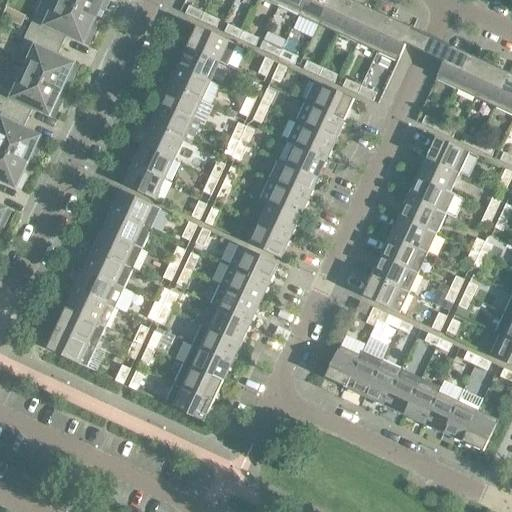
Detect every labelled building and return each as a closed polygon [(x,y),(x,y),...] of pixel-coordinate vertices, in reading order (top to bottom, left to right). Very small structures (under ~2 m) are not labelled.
[(90,28),(96,17),(60,1),(58,0),(42,0),(29,30),(56,43),(56,42),(55,41),(59,33),(60,33),(83,43),(84,42),(88,44),(94,30),(90,28)] [(58,0),(60,1),(96,17),(100,7),(104,9),(108,0),(58,0)] [(299,16),(306,0),(282,0),(279,7),(299,16)] [(318,25),(330,0),(306,0),(299,16),(318,25)] [(338,35),(353,3),(347,0),(330,0),(318,25),(338,35)] [(358,44),(373,12),(353,3),(338,35),(358,44)] [(201,22),(204,14),(189,7),(185,15),(201,22)] [(377,53),(392,21),(373,12),(358,44),(377,53)] [(220,21),(204,14),(201,22),(216,29),(220,21)] [(432,39),(392,21),(377,53),(398,63),(406,45),(425,54),(432,39)] [(228,25),(225,33),(240,40),(244,32),(228,25)] [(238,45),(198,27),(188,47),(227,65),(238,45)] [(55,44),(56,43),(29,30),(20,49),(32,54),(24,72),(62,90),(66,79),(70,81),(77,67),(73,65),(73,64),(51,54),(51,53),(50,52),(54,44),(55,44)] [(259,39),(244,32),(240,40),(255,47),(259,39)] [(456,90),(471,58),(451,48),(432,39),(425,54),(444,63),(436,80),(456,90)] [(277,57),(281,49),(267,43),(264,51),(277,57)] [(227,66),(227,65),(188,47),(179,66),(211,81),(220,63),(227,66)] [(298,57),(281,49),(277,57),(294,65),(298,57)] [(258,74),(266,77),(273,62),(265,58),(258,74)] [(476,99),(491,67),(471,58),(456,90),(476,99)] [(317,76),(321,68),(307,61),(303,69),(317,76)] [(279,65),(272,80),(280,84),(287,68),(279,65)] [(202,101),(211,81),(179,66),(170,86),(202,101)] [(496,108),(510,76),(491,67),(476,99),(496,108)] [(338,76),(321,68),(317,76),(334,84),(338,76)] [(57,101),(62,90),(24,72),(15,90),(3,85),(0,91),(0,105),(22,115),(22,114),(21,114),(25,105),(26,106),(27,105),(50,116),(50,115),(54,116),(61,102),(57,101)] [(511,115),(511,76),(510,76),(496,108),(511,115)] [(346,80),(343,88),(358,95),(362,87),(346,80)] [(313,106),(314,105),(346,120),(355,100),(323,85),(315,82),(305,102),(313,106)] [(254,83),(247,98),(255,102),(262,87),(254,83)] [(193,121),(202,101),(170,86),(161,106),(193,121)] [(377,94),(362,87),(358,95),(373,102),(377,94)] [(267,90),(261,104),(269,108),(275,93),(267,90)] [(248,118),(255,102),(247,98),(240,114),(248,118)] [(336,140),(346,120),(314,105),(313,106),(305,102),(296,122),(304,125),(305,125),(336,140)] [(261,124),(269,108),(261,104),(253,120),(261,124)] [(21,117),(22,115),(0,105),(0,149),(28,162),(33,152),(37,154),(43,140),(39,138),(40,137),(17,126),(17,125),(16,125),(20,116),(21,117)] [(201,124),(193,121),(161,106),(152,125),(184,140),(192,144),(201,124)] [(437,131),(441,124),(426,116),(422,124),(437,131)] [(327,159),(336,140),(305,125),(304,125),(296,122),(287,141),(295,145),(295,144),(327,159)] [(240,142),(247,128),(238,124),(231,138),(240,142)] [(456,131),(441,124),(437,131),(452,139),(456,131)] [(174,160),(184,140),(152,125),(142,145),(174,160)] [(254,131),(247,128),(240,142),(248,146),(254,131)] [(476,150),(480,142),(465,135),(461,143),(476,150)] [(232,158),(240,142),(231,138),(224,154),(232,158)] [(469,153),(437,138),(428,158),(455,171),(455,172),(459,174),(469,153)] [(240,162),(248,146),(240,142),(232,158),(240,162)] [(495,149),(480,142),(476,150),(492,157),(495,149)] [(318,179),(327,159),(295,144),(295,145),(286,164),(318,179)] [(165,179),(174,160),(142,145),(134,165),(165,179)] [(23,173),(28,162),(0,149),(0,180),(16,188),(16,187),(20,189),(27,175),(23,173)] [(511,156),(504,153),(500,161),(511,166),(511,156)] [(455,171),(428,158),(419,178),(433,185),(451,193),(459,174),(455,172),(455,171)] [(318,179),(286,164),(278,160),(269,180),(309,198),(318,179)] [(217,162),(210,177),(218,181),(225,165),(217,162)] [(156,200),(165,179),(134,165),(124,185),(156,200)] [(231,168),(224,183),(232,187),(239,172),(231,168)] [(511,177),(511,173),(506,170),(499,185),(507,189),(511,177)] [(211,196),(218,181),(210,177),(203,192),(211,196)] [(450,193),(451,193),(433,185),(419,178),(410,197),(428,206),(446,214),(455,195),(450,193)] [(300,218),(309,198),(269,180),(260,200),(268,204),(300,218)] [(225,202),(232,187),(224,183),(217,198),(225,202)] [(121,191),(112,211),(152,230),(161,209),(121,191)] [(437,234),(446,214),(428,206),(410,197),(401,217),(437,234)] [(495,213),(500,202),(492,199),(487,210),(495,213)] [(199,202),(192,217),(200,221),(207,205),(199,202)] [(291,238),(300,218),(268,204),(259,223),(291,238)] [(511,212),(511,207),(506,205),(501,216),(509,220),(511,212)] [(0,225),(3,226),(9,212),(5,211),(6,209),(0,206),(0,225)] [(205,223),(213,227),(220,212),(212,208),(205,223)] [(490,226),(495,213),(487,210),(482,222),(490,226)] [(152,230),(112,211),(103,230),(132,245),(135,246),(143,250),(152,230)] [(503,232),(509,220),(501,216),(495,228),(503,232)] [(437,234),(401,217),(391,237),(428,254),(437,234)] [(182,238),(190,241),(197,226),(189,222),(182,238)] [(281,259),(291,238),(259,223),(249,244),(281,259)] [(203,229),(196,244),(204,248),(211,232),(203,229)] [(135,246),(132,245),(103,230),(93,251),(115,261),(125,265),(135,246)] [(428,254),(391,237),(382,256),(419,273),(428,254)] [(477,239),(472,250),(480,254),(485,243),(477,239)] [(493,247),(485,243),(480,254),(488,258),(493,247)] [(178,247),(171,262),(179,266),(186,251),(178,247)] [(269,284),(279,264),(247,249),(237,269),(269,284)] [(474,266),(480,254),(472,250),(466,262),(474,266)] [(133,269),(125,265),(115,261),(93,251),(84,270),(116,285),(124,289),(133,269)] [(191,254),(184,269),(192,272),(199,257),(191,254)] [(482,270),(487,258),(488,258),(480,254),(474,266),(482,270)] [(409,293),(419,273),(382,256),(373,276),(409,293)] [(171,282),(179,266),(171,262),(163,278),(171,282)] [(269,284),(237,269),(229,266),(220,285),(260,304),(269,284)] [(185,288),(192,272),(184,269),(177,284),(185,288)] [(107,305),(116,285),(84,270),(75,290),(107,305)] [(400,314),(409,293),(373,276),(363,297),(400,314)] [(459,292),(464,281),(456,277),(451,288),(459,292)] [(477,287),(469,283),(464,295),(472,298),(477,287)] [(251,324),(260,304),(220,285),(211,305),(219,309),(251,324)] [(163,307),(170,291),(162,288),(155,303),(163,307)] [(453,304),(459,292),(451,288),(445,300),(453,304)] [(98,324),(107,305),(75,290),(66,309),(98,324)] [(178,295),(170,291),(163,307),(171,311),(178,295)] [(467,310),(472,298),(464,295),(459,307),(467,310)] [(361,302),(357,311),(365,315),(370,306),(361,302)] [(156,322),(163,307),(155,303),(148,318),(156,322)] [(164,326),(171,311),(163,307),(156,322),(164,326)] [(381,312),(373,308),(366,323),(374,327),(381,312)] [(98,324),(66,309),(57,329),(97,348),(106,328),(98,324)] [(242,343),(251,324),(219,309),(210,328),(202,324),(202,325),(242,343)] [(511,316),(504,313),(495,333),(500,335),(500,334),(505,336),(505,338),(511,341),(511,316)] [(439,314),(432,329),(440,332),(447,317),(439,314)] [(398,329),(401,321),(389,315),(385,323),(398,329)] [(445,335),(453,339),(460,323),(452,320),(445,335)] [(413,326),(401,321),(398,329),(409,334),(413,326)] [(232,363),(242,343),(202,325),(192,345),(232,363)] [(141,326),(134,341),(142,344),(149,329),(141,326)] [(97,348),(57,329),(47,349),(87,368),(88,367),(96,371),(105,351),(97,348)] [(155,332),(148,347),(156,351),(163,336),(155,332)] [(500,335),(495,333),(499,335),(490,356),(511,366),(511,341),(505,338),(505,336),(500,334),(500,335)] [(437,347),(440,339),(428,334),(425,342),(437,347)] [(452,345),(440,339),(437,347),(448,353),(452,345)] [(135,360),(142,344),(134,341),(127,356),(135,360)] [(223,382),(232,363),(192,345),(184,364),(223,382)] [(360,362),(361,356),(340,346),(325,378),(346,388),(358,362),(360,362)] [(148,366),(156,351),(148,347),(140,363),(148,366)] [(376,376),(383,361),(363,352),(361,356),(360,362),(358,362),(346,388),(366,397),(376,376)] [(476,366),(480,358),(467,352),(464,360),(476,366)] [(491,363),(480,358),(476,366),(487,371),(491,363)] [(385,406),(402,370),(383,361),(376,376),(366,397),(385,406)] [(214,402),(223,382),(184,364),(174,384),(214,402)] [(122,366),(115,381),(123,385),(130,370),(122,366)] [(511,372),(504,369),(500,377),(511,382),(511,372)] [(416,390),(422,379),(402,370),(385,406),(405,415),(416,390)] [(129,387),(137,391),(144,376),(136,372),(129,387)] [(425,424),(439,393),(441,388),(422,379),(416,390),(405,415),(425,424)] [(205,423),(214,402),(174,384),(165,404),(205,423)] [(444,433),(459,402),(439,393),(425,424),(444,433)] [(479,411),(459,402),(444,433),(464,443),(476,417),(475,416),(477,410),(479,411)] [(484,452),(499,420),(479,411),(477,410),(475,416),(476,417),(464,443),(484,452)]
